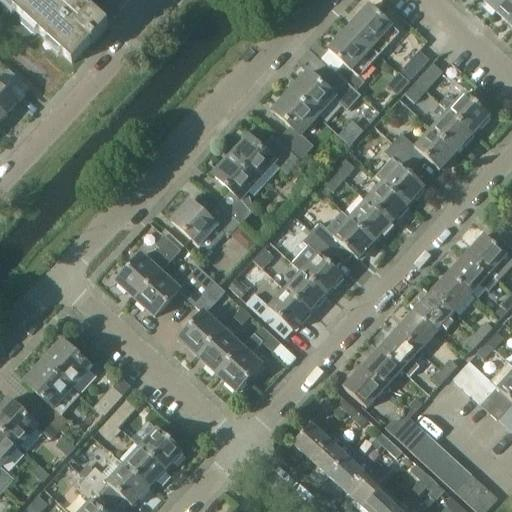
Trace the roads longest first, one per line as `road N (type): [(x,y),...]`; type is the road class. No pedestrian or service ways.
road 1 (residential): [(242,446),(511,154)]
road 2 (residential): [(57,278),(327,0)]
road 3 (residential): [(242,446),(57,278)]
road 4 (residential): [(0,182),(147,18)]
road 5 (residential): [(511,92),(410,0)]
